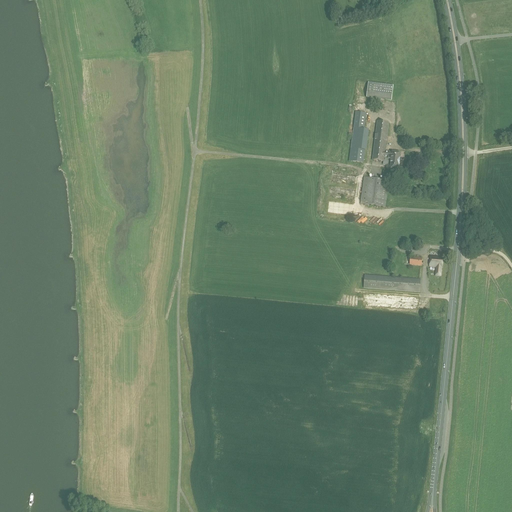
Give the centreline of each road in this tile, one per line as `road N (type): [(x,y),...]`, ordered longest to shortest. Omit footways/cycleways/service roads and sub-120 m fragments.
road 1 (primary): [(430,511),(463,153),(446,0)]
road 2 (track): [(198,0),(203,44),(177,298),(179,412),(192,452)]
